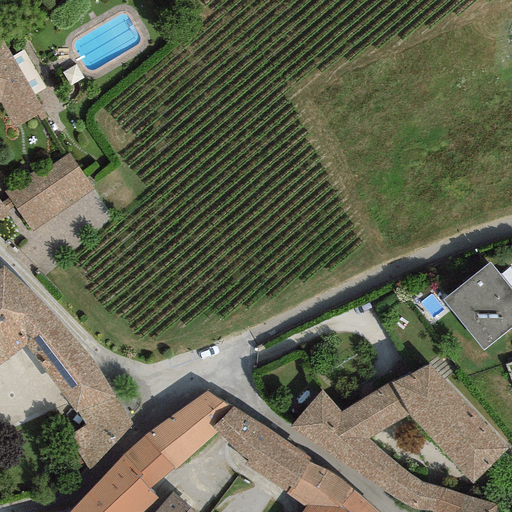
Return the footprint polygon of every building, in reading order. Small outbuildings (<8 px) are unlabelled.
[(0,223),(9,219),(5,213),(14,207),(9,200),(0,204),(0,105),(14,130),(39,116),(42,115),(0,38),(0,223)] [(94,192),(69,153),(65,156),(5,193),(9,200),(14,207),(30,233),(94,192)] [(511,331),(511,292),(490,267),(447,304),(488,352),(511,331)] [(0,273),(0,370),(26,351),(75,418),(79,417),(114,404),(108,393),(102,381),(94,371),(85,359),(60,329),(38,304),(3,272),(0,273)] [(340,416),(321,393),(296,424),(290,431),(351,473),(412,511),(495,511),(497,507),(422,487),(369,443),(408,419),(473,488),(508,452),(428,368),(414,375),(395,383),(340,416)] [(110,390),(108,393),(114,404),(79,417),(84,428),(65,440),(79,466),(83,463),(91,477),(99,472),(132,437),(133,428),(126,417),(110,390)] [(207,393),(144,439),(174,472),(175,474),(216,436),(212,431),(232,411),(207,393)] [(212,431),(216,436),(246,464),(243,468),(285,495),(289,490),(294,493),(307,467),(309,463),(232,411),(212,431)] [(144,439),(124,459),(143,479),(138,484),(148,494),(174,472),(144,439)] [(73,511),(147,511),(157,503),(148,494),(138,484),(143,479),(124,459),(73,511)] [(325,474),(307,467),(294,493),(289,490),(285,495),(305,510),(306,508),(340,511),(341,510),(354,494),(325,474)] [(374,511),(354,494),(341,510),(344,511),(374,511)] [(186,511),(171,499),(159,511),(186,511)]
